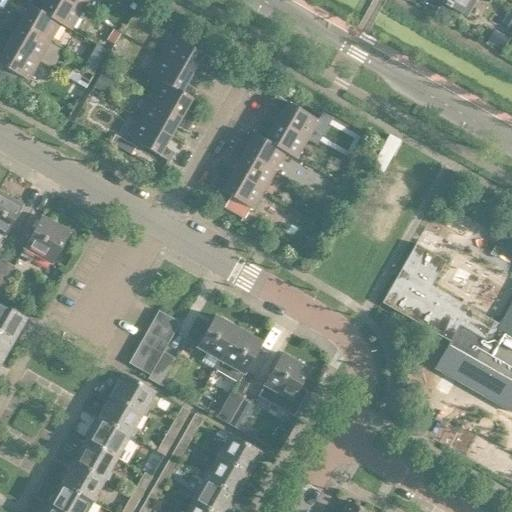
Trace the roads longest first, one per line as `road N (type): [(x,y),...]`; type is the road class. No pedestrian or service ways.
road 1 (residential): [(337,440),(365,385),(351,345),(161,229)]
road 2 (tertiary): [(511,145),(256,0)]
road 3 (residential): [(161,229),(242,81)]
road 4 (residential): [(145,220),(0,135)]
road 5 (residential): [(461,511),(337,440)]
road 6 (residential): [(145,220),(79,346)]
